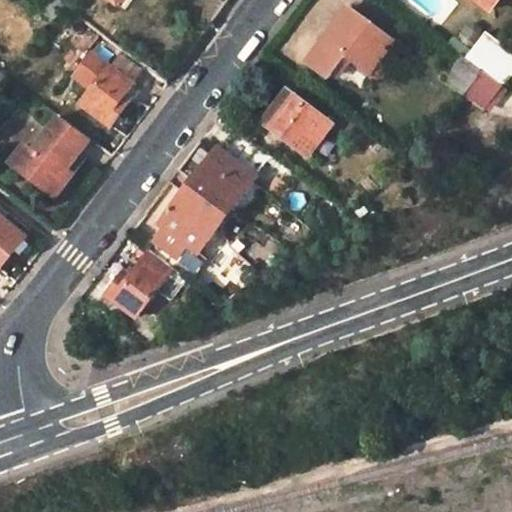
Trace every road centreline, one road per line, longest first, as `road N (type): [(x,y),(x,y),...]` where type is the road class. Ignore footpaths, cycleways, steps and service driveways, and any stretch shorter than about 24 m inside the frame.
road 1 (secondary): [(511,247),(26,422)]
road 2 (secondary): [(42,448),(511,275)]
road 3 (unclassified): [(82,251),(271,0)]
road 4 (unclassified): [(26,422),(15,366),(24,328),(82,251)]
